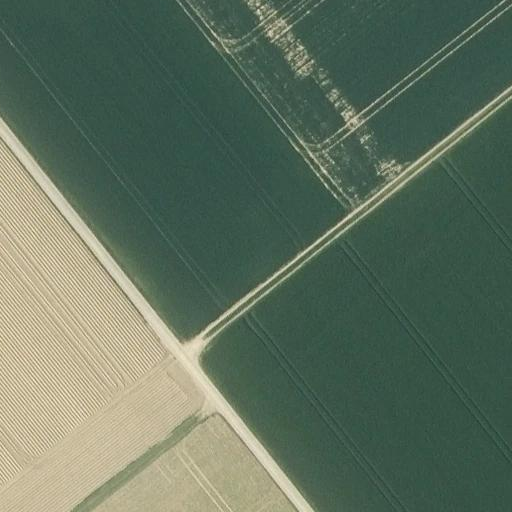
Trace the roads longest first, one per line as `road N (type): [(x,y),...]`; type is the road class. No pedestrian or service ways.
road 1 (unclassified): [(307,511),(0,123)]
road 2 (track): [(186,357),(511,97)]
road 3 (track): [(224,406),(90,511)]
